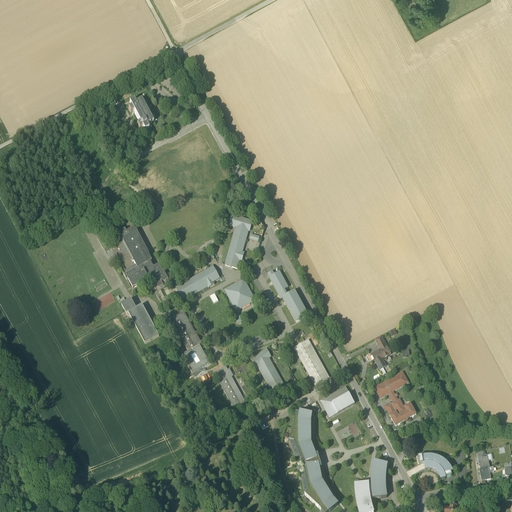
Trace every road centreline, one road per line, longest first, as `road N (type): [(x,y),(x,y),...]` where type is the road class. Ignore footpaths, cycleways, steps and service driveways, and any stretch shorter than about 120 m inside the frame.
road 1 (unclassified): [(174,52),(419,500)]
road 2 (track): [(56,511),(126,490),(247,425)]
road 3 (residential): [(0,146),(174,52)]
